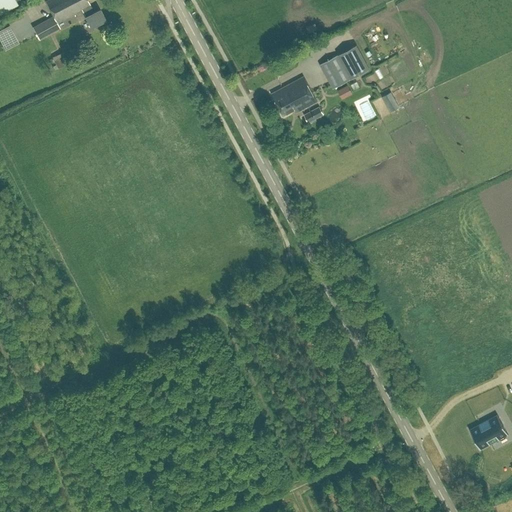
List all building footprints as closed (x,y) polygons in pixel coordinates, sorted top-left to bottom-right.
[(0,0),(0,12),(17,3),(15,0),(0,0)] [(87,0),(45,0),(53,16),(32,26),(38,39),(59,27),(57,22),(81,9),(90,26),(105,18),(99,8),(93,11),(87,0)] [(370,68),(357,44),(320,64),(333,88),(370,68)] [(283,114),(293,108),(295,112),(317,100),(303,76),(271,94),(283,114)] [(385,102),(391,111),(399,106),(394,97),(385,102)] [(312,110),(304,114),(308,122),(316,118),(312,110)] [(99,141),(77,152),(77,153),(77,154),(78,154),(78,153),(84,150),(92,166),(86,169),(86,168),(85,168),(86,169),(86,170),(108,158),(107,156),(126,146),(127,148),(157,133),(147,115),(118,131),(121,136),(102,146),(99,141)] [(56,128),(29,143),(35,154),(62,139),(56,128)] [(508,435),(508,434),(497,413),(497,414),(497,415),(489,420),(488,418),(478,424),(479,425),(471,430),(470,428),(469,428),(480,449),(481,449),(480,447),(489,443),(489,444),(499,439),(498,437),(507,433),(508,435)]
